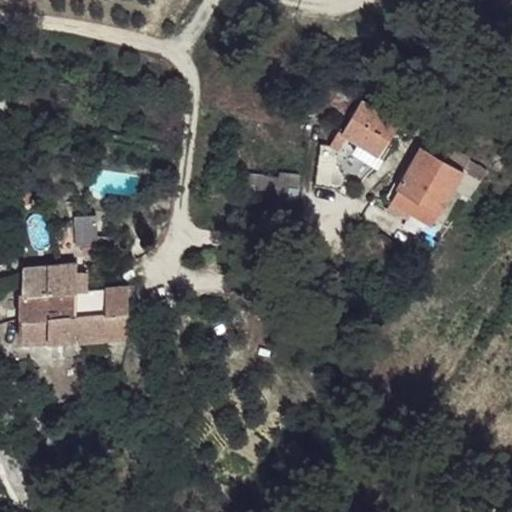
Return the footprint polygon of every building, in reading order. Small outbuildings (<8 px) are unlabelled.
[(397,124),(368,102),(346,135),(360,144),(375,153),(390,135),(397,124)] [(398,142),(390,135),(375,153),(373,166),(382,169),(398,142)] [(332,148),(324,146),(314,189),(335,193),(343,182),(339,174),(340,164),(339,154),(332,148)] [(463,171),(426,151),(406,184),(404,193),(442,212),(459,181),(463,171)] [(294,170),(258,175),(261,194),(296,189),(294,170)] [(475,176),(463,171),(459,181),(468,188),(475,176)] [(96,221),(78,223),(80,249),(86,249),(93,248),(99,248),(96,221)] [(121,245),(106,245),(105,257),(122,256),(121,245)] [(47,267),(24,266),(22,300),(48,302),(47,267)] [(79,267),(47,267),(48,302),(80,300),(80,288),(79,267)] [(86,267),(79,267),(80,288),(109,288),(109,279),(108,274),(88,274),(86,267)] [(109,288),(80,288),(80,300),(82,319),(102,314),(108,313),(109,288)] [(128,288),(109,288),(108,313),(128,314),(128,288)] [(22,300),(23,320),(47,320),(48,302),(22,300)] [(80,300),(48,302),(47,320),(82,319),(80,300)] [(141,312),(128,314),(127,343),(138,343),(141,312)] [(160,312),(141,312),(138,343),(161,340),(160,312)] [(108,313),(102,314),(101,320),(101,345),(127,343),(128,314),(108,313)] [(101,345),(101,320),(82,319),(47,320),(23,320),(21,344),(101,345)]
